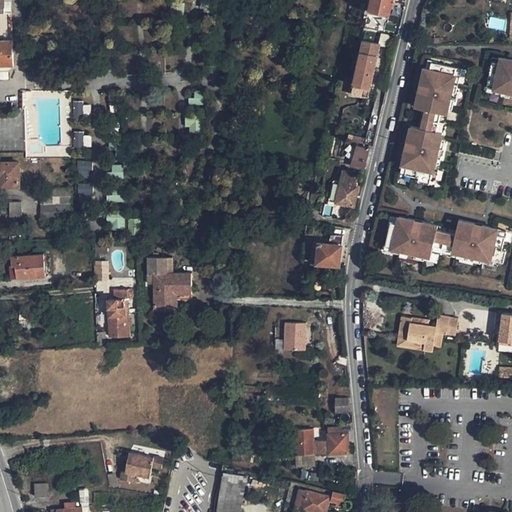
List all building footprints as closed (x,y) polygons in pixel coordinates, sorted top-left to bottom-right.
[(0,13),(5,13),(4,0),(0,0),(0,71),(10,71),(12,70),(14,68),(14,65),(13,40),(0,40),(0,13)] [(370,0),(369,10),(402,18),(405,2),(394,0),(370,0)] [(380,43),(363,40),(353,85),(370,89),(380,43)] [(492,66),(488,85),(494,86),(494,88),(503,90),(502,94),(510,96),(511,92),(511,58),(501,56),(501,58),(492,57),(490,65),(492,66)] [(420,180),(431,183),(432,178),(433,170),(435,171),(437,161),(441,162),(442,155),(438,154),(440,147),(444,147),(446,139),(442,138),(443,132),(437,131),(439,120),(441,110),(448,111),(449,107),(453,108),(455,98),(451,97),(452,91),(456,91),(458,82),(455,82),(456,74),(455,74),(457,67),(437,62),(437,61),(429,60),(427,67),(425,67),(421,84),(430,85),(428,92),(419,91),(416,105),(426,107),(421,127),(412,125),(409,142),(417,143),(415,151),(407,149),(404,164),(409,165),(407,173),(421,176),(420,180)] [(430,85),(421,84),(419,91),(428,92),(430,85)] [(370,89),(353,85),(351,94),(368,98),(370,89)] [(494,86),(488,85),(486,91),(502,94),(503,90),(494,88),(494,86)] [(188,98),(189,105),(202,103),(201,96),(188,98)] [(83,115),(83,101),(73,101),(73,115),(83,115)] [(186,109),(186,132),(198,132),(198,109),(186,109)] [(439,120),(445,122),(448,111),(441,110),(439,120)] [(437,131),(443,132),(445,122),(439,120),(437,131)] [(73,146),(91,147),(91,133),(74,133),(73,146)] [(182,180),(190,182),(195,166),(205,158),(208,142),(188,162),(182,180)] [(417,143),(409,142),(407,149),(415,151),(417,143)] [(364,170),(370,149),(358,145),(351,166),(364,170)] [(90,177),(90,161),(78,161),(78,177),(90,177)] [(433,170),(432,178),(437,179),(441,162),(437,161),(435,171),(433,170)] [(21,162),(0,162),(0,173),(2,173),(2,187),(22,187),(21,162)] [(354,207),(359,185),(356,185),(357,176),(354,175),(354,172),(344,170),(336,203),(354,207)] [(91,192),(91,185),(79,184),(78,192),(91,192)] [(40,224),(72,223),(71,191),(39,192),(40,224)] [(23,201),(10,201),(10,216),(23,216),(23,201)] [(125,228),(123,215),(106,217),(108,230),(125,228)] [(500,260),(505,262),(508,250),(504,250),(507,236),(498,234),(500,228),(484,225),(483,233),(476,232),(478,224),(462,220),(459,234),(438,229),(439,225),(423,221),(421,229),(415,228),(416,220),(402,216),(401,218),(392,216),(390,226),(391,226),(387,245),(394,247),(394,248),(402,250),(401,254),(409,256),(410,252),(417,253),(416,257),(426,259),(427,256),(432,257),(433,251),(434,245),(445,247),(455,249),(455,251),(459,252),(459,257),(468,259),(469,254),(476,256),(475,261),(482,262),(483,258),(493,260),(493,259),(500,260)] [(421,229),(423,221),(416,220),(415,228),(421,229)] [(483,233),(484,225),(478,224),(476,232),(483,233)] [(336,244),(314,242),(312,266),(317,266),(317,263),(340,265),(343,235),(337,234),(336,244)] [(394,247),(387,245),(386,250),(401,254),(402,250),(394,248),(394,247)] [(434,245),(433,251),(443,253),(445,247),(434,245)] [(445,247),(443,253),(459,257),(459,252),(455,251),(455,249),(445,247)] [(14,257),(13,268),(19,268),(19,281),(51,281),(50,257),(14,257)] [(99,265),(99,280),(107,279),(107,265),(99,265)] [(157,316),(170,316),(169,301),(174,301),(191,300),(190,283),(168,283),(167,267),(149,268),(149,284),(157,284),(157,316)] [(9,281),(19,281),(19,268),(13,268),(9,268),(9,281)] [(114,293),(115,301),(128,299),(127,291),(114,293)] [(131,336),(128,299),(115,301),(108,302),(111,338),(131,336)] [(27,309),(19,309),(19,321),(25,321),(28,321),(27,309)] [(498,349),(511,350),(511,313),(504,312),(498,349)] [(410,323),(401,322),(399,339),(425,342),(425,349),(434,350),(435,344),(442,345),(444,333),(447,333),(449,319),(437,317),(436,328),(428,327),(422,327),(423,320),(410,318),(410,323)] [(456,334),(458,320),(449,319),(447,333),(456,334)] [(305,348),(306,323),(287,322),(285,347),(305,348)] [(97,334),(98,347),(107,346),(107,338),(103,339),(103,334),(97,334)] [(425,349),(425,342),(399,339),(398,346),(425,349)] [(511,367),(500,367),(499,377),(511,377),(511,367)] [(353,407),(352,399),(337,399),(337,414),(353,415),(353,407)] [(298,458),(329,457),(329,442),(314,442),(314,430),(297,430),(298,458)] [(344,436),(329,437),(329,442),(329,457),(350,457),(350,436),(344,436)] [(164,457),(130,452),(126,471),(123,471),(121,480),(137,483),(138,474),(152,476),(154,467),(163,469),(164,457)] [(232,466),(286,471),(287,455),(233,453),(232,466)] [(220,510),(234,511),(235,511),(239,475),(224,473),(220,510)] [(48,484),(34,484),(34,487),(34,498),(48,498),(48,484)] [(304,489),(296,508),(304,511),(311,492),(304,489)] [(328,511),(333,500),(311,492),(304,511),(307,511),(328,511)] [(349,496),(338,493),(336,504),(347,506),(349,496)] [(88,511),(88,506),(76,507),(76,502),(66,503),(66,509),(57,509),(57,511),(88,511)]
